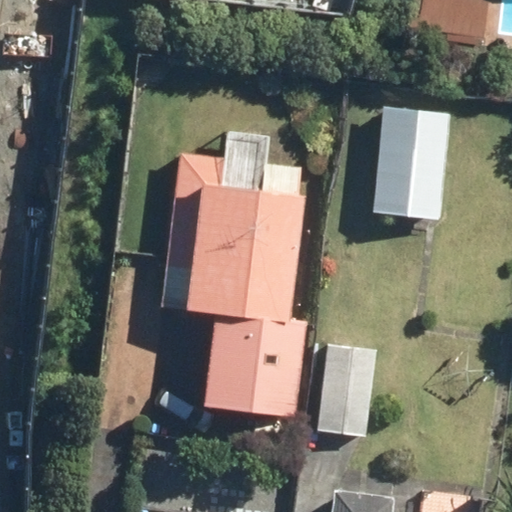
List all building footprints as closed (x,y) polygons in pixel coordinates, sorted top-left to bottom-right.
[(423,0),(422,17),(468,22),(470,0),(423,0)] [(439,114),(371,110),(365,218),(379,219),(378,224),(432,228),(439,114)] [(276,318),(290,168),(168,157),(153,320),(189,323),(180,420),(285,430),(296,320),(276,318)] [(372,349),(321,343),(310,436),(361,442),(372,349)] [(383,511),(384,508),(322,501),(320,511),(383,511)]
